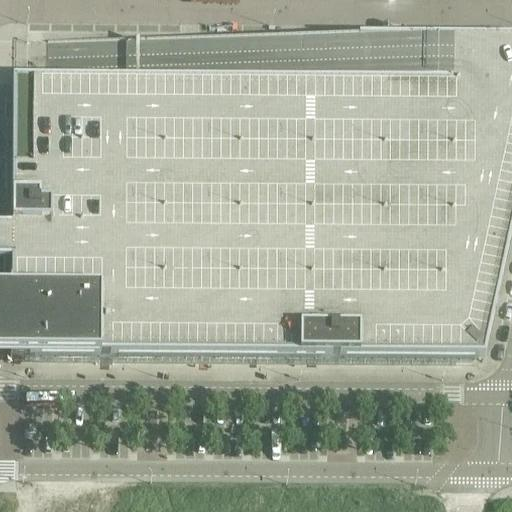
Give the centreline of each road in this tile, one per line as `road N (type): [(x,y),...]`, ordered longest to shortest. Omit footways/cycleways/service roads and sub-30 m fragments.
road 1 (unclassified): [(511,14),(0,9)]
road 2 (unknown): [(0,79),(457,81),(479,94),(487,120)]
road 3 (unclassified): [(505,400),(0,394)]
road 4 (unclassified): [(0,469),(501,473)]
road 5 (unknown): [(122,245),(120,311),(129,318),(438,321),(457,313),(480,248)]
road 6 (unknown): [(487,120),(122,113)]
road 7 (unknown): [(123,175),(487,188)]
road 8 (unknown): [(122,245),(480,248)]
road 9 (unknown): [(122,113),(63,122),(59,159),(79,176),(123,175)]
